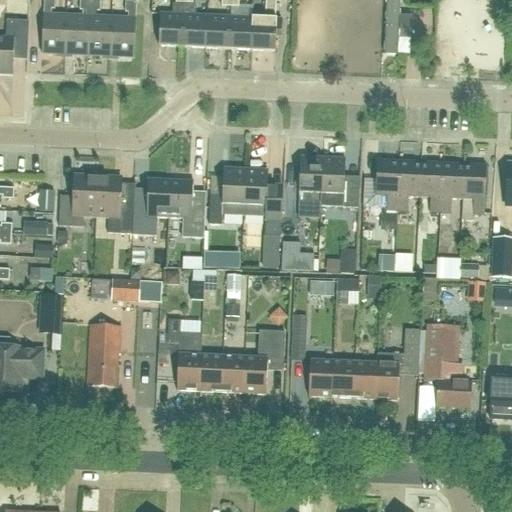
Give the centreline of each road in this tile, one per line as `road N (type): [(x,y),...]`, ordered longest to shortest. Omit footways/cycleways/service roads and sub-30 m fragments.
road 1 (residential): [(0,135),(126,141),(205,89),(511,104)]
road 2 (residential): [(433,474),(377,426),(287,421),(183,419),(160,438),(154,463)]
road 3 (tertiary): [(433,474),(154,463)]
road 4 (tertiary): [(154,463),(0,455)]
